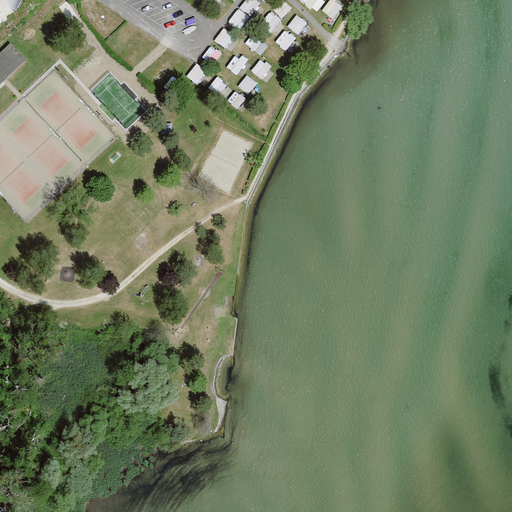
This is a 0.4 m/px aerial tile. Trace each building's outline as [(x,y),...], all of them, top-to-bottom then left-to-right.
[(240,30),(261,3),(256,0),(245,0),(229,21),(240,30)] [(302,0),(319,10),(325,0),(302,0)] [(338,0),(329,0),(323,9),(335,18),(344,4),(338,0)] [(272,11),(263,21),(276,33),(285,23),(272,11)] [(289,24),(304,36),(312,25),(297,13),(289,24)] [(223,28),(216,40),(226,46),(233,35),(223,28)] [(286,49),(297,37),(287,28),(276,39),(286,49)] [(10,44),(0,53),(0,84),(4,81),(26,60),(10,44)] [(212,44),(203,56),(214,64),(223,52),(212,44)] [(247,59),(236,53),(228,67),(239,73),(247,59)] [(261,57),(252,70),(266,79),(274,66),(261,57)] [(198,83),(207,73),(196,64),(187,74),(198,83)] [(239,86),(250,93),(259,81),(247,73),(239,86)] [(218,75),(210,85),(220,93),(228,83),(218,75)] [(172,124),(161,124),(161,134),(172,134),(172,124)]
